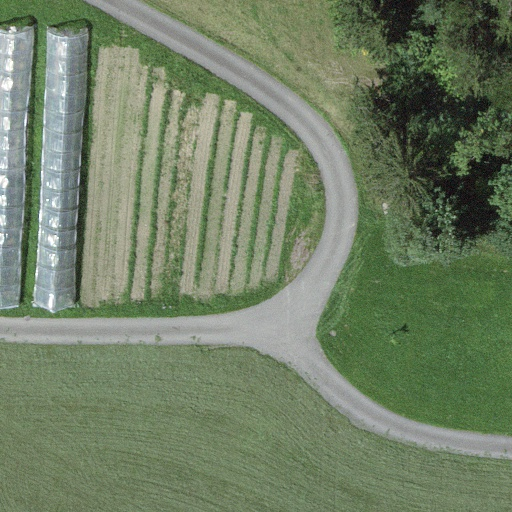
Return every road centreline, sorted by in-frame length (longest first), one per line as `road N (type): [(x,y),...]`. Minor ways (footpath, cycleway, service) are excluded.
road 1 (track): [(0,324),(279,328),(338,221),(312,117),(220,52),(111,0)]
road 2 (track): [(279,328),(354,410),(465,441),(511,443)]
